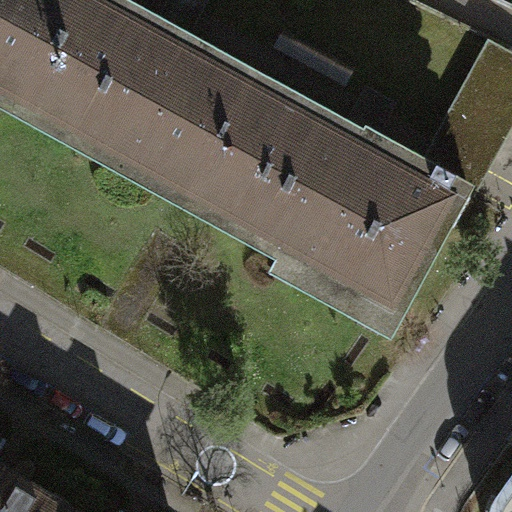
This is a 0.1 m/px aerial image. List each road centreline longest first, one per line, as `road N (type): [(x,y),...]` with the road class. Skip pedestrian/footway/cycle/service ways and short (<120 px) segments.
road 1 (residential): [(0,337),(286,511)]
road 2 (residential): [(368,511),(511,316)]
